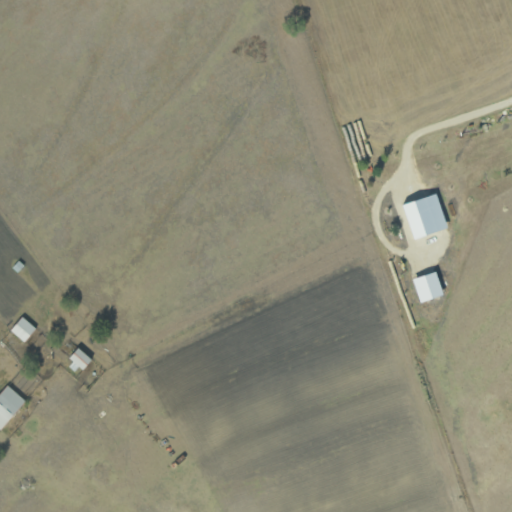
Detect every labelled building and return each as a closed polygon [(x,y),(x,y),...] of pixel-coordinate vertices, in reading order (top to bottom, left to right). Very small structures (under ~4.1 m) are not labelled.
[(402,206),(414,240),(448,228),(436,194),(402,206)] [(443,296),(435,272),(412,279),(420,303),(443,296)] [(10,331),(25,343),(36,328),(22,317),(10,331)] [(69,359),(83,370),(92,360),(78,348),(69,359)] [(0,429),(1,431),(26,401),(7,385),(0,393),(0,429)]
